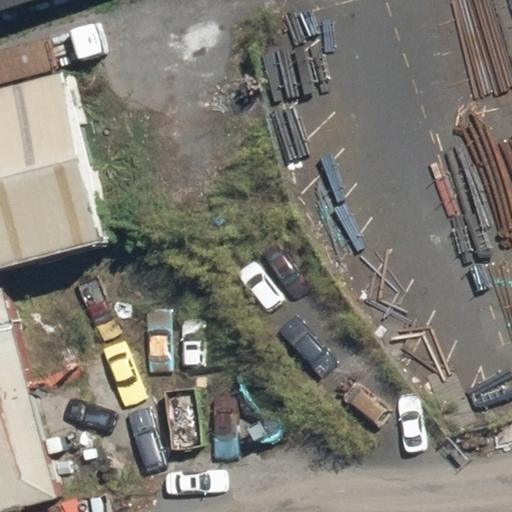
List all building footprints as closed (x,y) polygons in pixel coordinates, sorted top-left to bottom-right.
[(0,0),(0,17),(51,0),(0,0)] [(255,49),(220,58),(237,125),(272,116),(255,49)] [(76,71),(0,90),(0,277),(8,275),(122,246),(76,71)] [(145,155),(105,167),(120,222),(161,210),(145,155)] [(8,275),(0,277),(0,510),(64,493),(8,275)]
